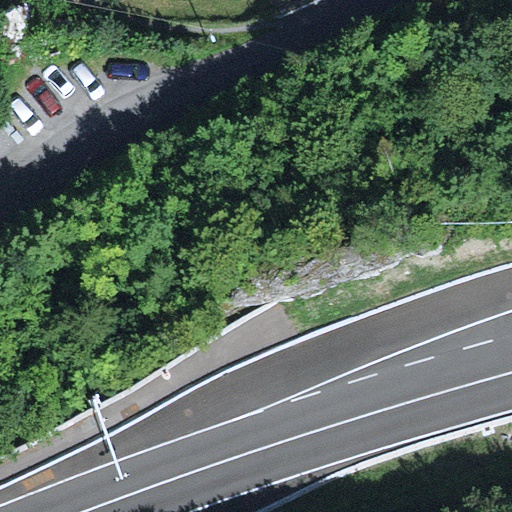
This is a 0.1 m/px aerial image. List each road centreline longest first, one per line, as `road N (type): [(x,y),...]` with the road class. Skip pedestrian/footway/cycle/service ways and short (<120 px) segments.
road 1 (trunk): [(511,371),(79,511)]
road 2 (residential): [(389,0),(162,106)]
road 3 (unclassified): [(0,213),(162,106)]
road 4 (residential): [(162,106),(0,178)]
